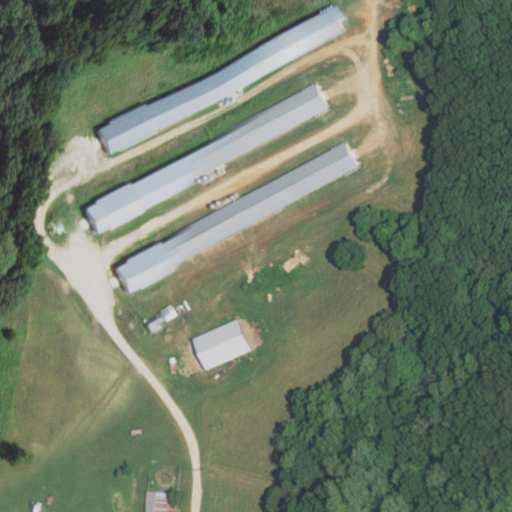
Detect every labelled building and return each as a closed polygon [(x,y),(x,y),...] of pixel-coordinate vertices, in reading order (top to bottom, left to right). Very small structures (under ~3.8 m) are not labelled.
[(347,37),(335,12),(92,121),(104,146),(347,37)] [(334,117),(322,91),(78,199),(90,225),(334,117)] [(363,172),(351,147),(110,262),(123,288),(363,172)] [(158,314),(162,324),(180,316),(175,306),(158,314)] [(143,323),(146,330),(158,324),(154,318),(143,323)] [(256,352),(243,320),(195,338),(208,371),(256,352)] [(166,511),(178,511),(179,492),(147,490),(146,511),(166,511)]
